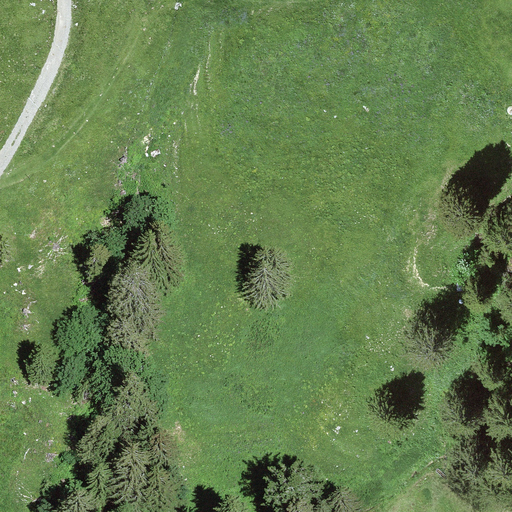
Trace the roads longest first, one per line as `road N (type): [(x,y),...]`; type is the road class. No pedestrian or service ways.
road 1 (track): [(0,175),(59,141),(185,0)]
road 2 (track): [(61,0),(61,36),(0,164)]
